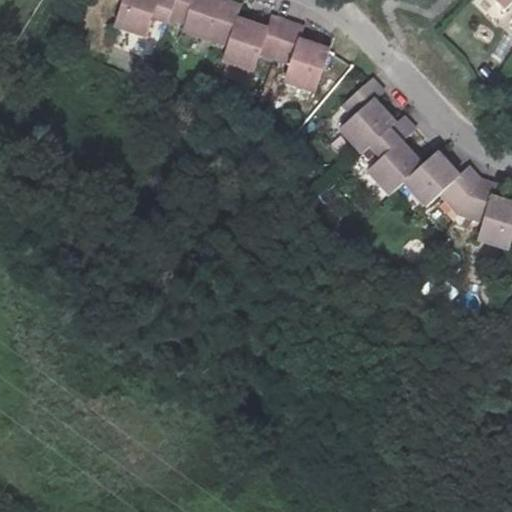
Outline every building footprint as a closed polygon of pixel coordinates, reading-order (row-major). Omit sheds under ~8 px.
[(154,34),(156,24),(164,0),(114,0),(105,27),(133,36),(136,27),(154,34)] [(164,0),(156,24),(220,44),(228,21),(233,8),(208,0),(164,0)] [(511,7),(511,0),(492,0),(506,14),(511,7)] [(257,31),(228,21),(220,44),(215,62),(246,72),(251,57),(265,61),(279,24),(261,18),(257,31)] [(297,29),(279,24),(265,61),(283,67),(278,82),(307,93),(320,50),(293,41),(297,29)] [(315,159),(340,184),(373,152),(352,127),(361,118),(348,107),(316,138),(326,149),(315,159)] [(366,228),(378,215),(404,189),(385,169),(395,160),(380,145),(373,152),(340,184),(352,197),(342,205),(366,228)] [(413,180),(404,189),(378,215),(401,237),(412,227),(431,248),(455,206),(445,195),(434,204),(413,180)] [(486,282),(490,268),(499,238),(470,229),(475,214),(455,206),(431,248),(434,251),(459,259),(455,271),(486,282)] [(511,228),(501,226),(499,238),(490,268),(511,274),(511,228)]
